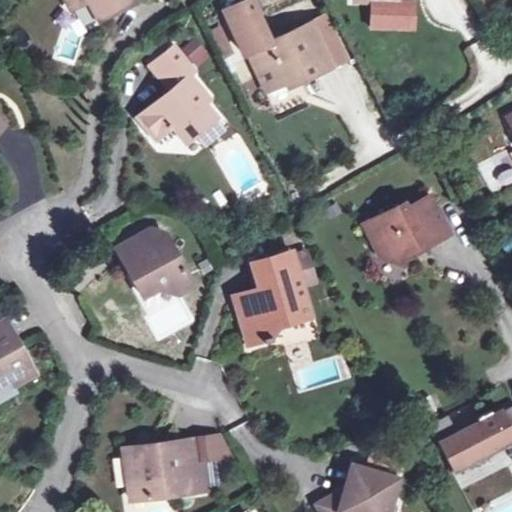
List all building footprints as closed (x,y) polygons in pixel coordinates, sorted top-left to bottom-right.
[(69,0),(74,10),(90,1),(100,20),(136,2),(134,0),(69,0)] [(329,68),(310,26),(310,25),(269,43),(249,0),(247,0),(222,11),(242,55),(247,53),(256,72),(264,92),(299,77),(301,81),(329,68)] [(326,19),(310,26),(329,68),(344,61),(326,19)] [(238,55),(225,26),(211,32),(225,61),(238,55)] [(197,66),(210,56),(195,36),(183,46),(197,66)] [(218,119),(206,104),(211,99),(192,76),(196,72),(176,48),(153,66),(173,90),(140,118),(159,141),(176,129),(188,144),(218,119)] [(264,92),(256,72),(238,80),(247,100),(264,92)] [(448,235),(429,199),(405,211),(403,207),(385,216),(389,223),(366,234),(379,259),(401,266),(403,257),(406,251),(421,243),(423,247),(424,248),(448,235)] [(389,223),(385,216),(362,227),(366,234),(389,223)] [(154,230),(128,244),(136,259),(126,265),(146,300),(161,291),(181,297),(197,288),(167,234),(154,230)] [(421,243),(406,251),(403,257),(423,247),(421,243)] [(118,250),(126,265),(136,259),(128,244),(118,250)] [(274,342),(272,337),(281,325),(312,316),(304,287),(295,259),(294,255),(259,265),(267,291),(237,299),(250,345),(263,342),(264,346),(274,342)] [(295,259),(304,287),(319,283),(310,255),(295,259)] [(0,396),(10,391),(6,382),(26,371),(0,322),(0,396)] [(451,471),(511,439),(511,407),(491,418),(489,413),(478,418),(481,423),(457,435),(447,416),(428,425),(451,471)] [(194,485),(208,483),(203,439),(125,450),(131,494),(147,492),(148,501),(195,494),(194,485)] [(375,452),(369,472),(395,479),(400,459),(375,452)] [(353,468),(347,492),(319,507),(321,511),(391,511),(400,481),(395,479),(369,472),(353,468)] [(194,485),(195,494),(210,492),(208,483),(194,485)] [(133,503),(148,501),(147,492),(131,494),(133,503)]
